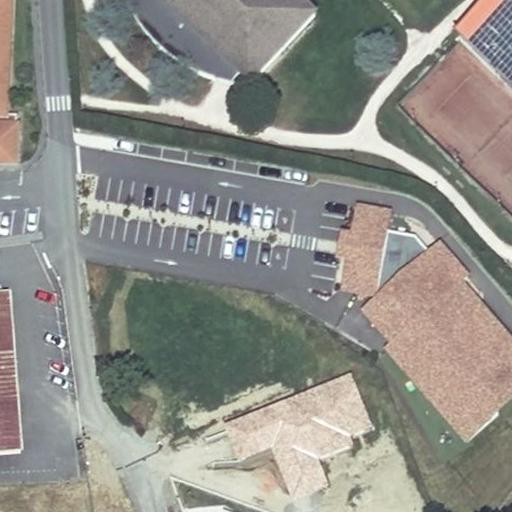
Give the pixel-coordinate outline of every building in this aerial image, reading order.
[(0,0),(0,163),(17,164),(19,116),(6,116),(10,0),(0,0)] [(126,0),(140,25),(153,42),(166,54),(183,66),(214,80),(232,62),(244,73),(253,82),(315,16),(298,0),(126,0)] [(511,93),(511,0),(492,0),(455,38),(511,93)] [(244,73),(232,62),(214,80),(224,83),(232,85),(244,73)] [(356,209),(343,291),(378,297),(380,287),(407,291),(415,240),(390,237),(394,215),(356,209)] [(213,249),(204,280),(245,292),(254,261),(213,249)] [(386,382),(451,459),(511,408),(511,345),(463,288),(471,282),(443,249),(367,312),(396,346),(402,341),(416,357),(386,382)] [(9,293),(0,293),(0,455),(21,454),(9,293)] [(259,364),(190,332),(175,365),(203,378),(178,433),(237,460),(282,364),(272,359),(268,368),(259,364)]
